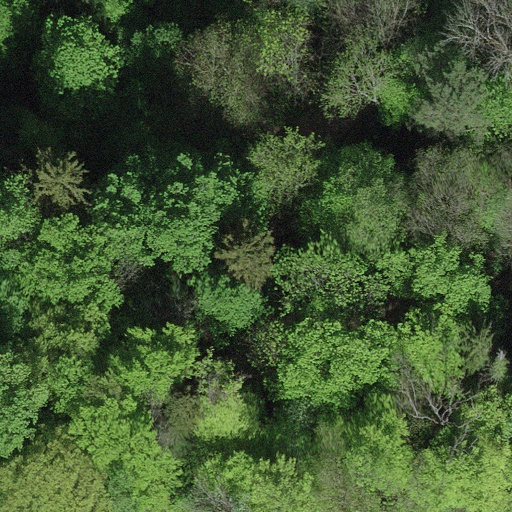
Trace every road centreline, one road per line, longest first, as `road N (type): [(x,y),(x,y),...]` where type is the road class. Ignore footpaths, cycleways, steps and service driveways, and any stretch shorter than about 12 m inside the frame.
road 1 (track): [(511,269),(400,324),(0,419)]
road 2 (track): [(499,0),(310,126),(289,175),(329,195),(511,133)]
